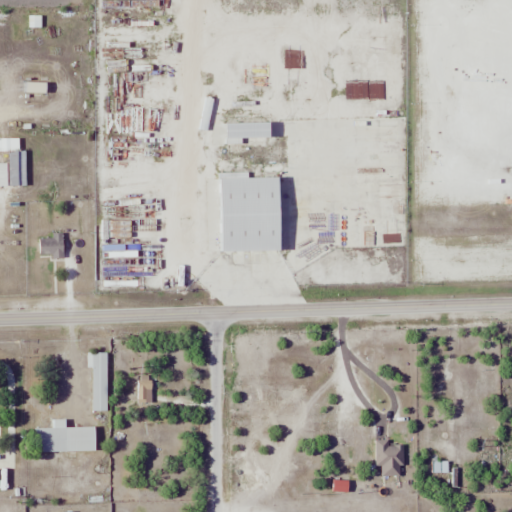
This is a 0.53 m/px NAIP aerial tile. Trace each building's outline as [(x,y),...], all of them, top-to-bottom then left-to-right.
[(270,123),(229,123),(229,137),(270,137),(270,123)] [(0,186),(26,186),(26,150),(19,150),(19,138),(0,137),(0,152),(9,153),(9,163),(0,163),(0,186)] [(222,251),(283,250),(283,237),(287,237),(286,187),(281,187),(281,177),(221,177),(222,251)] [(63,257),(63,236),(39,236),(39,258),(63,257)] [(107,411),(107,353),(88,353),(88,367),(92,367),(92,411),(107,411)] [(152,409),(152,376),(137,376),(137,409),(152,409)] [(333,448),(355,446),(353,426),(339,427),(340,434),(331,435),(333,448)] [(95,452),(95,427),(36,427),(36,452),(95,452)] [(390,440),(375,440),(375,466),(403,466),(403,445),(390,445),(390,440)]
